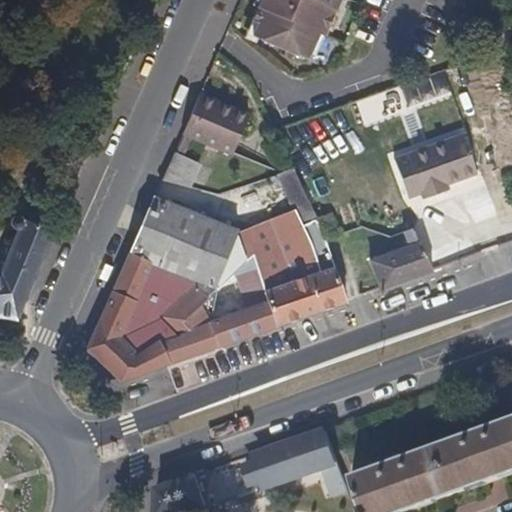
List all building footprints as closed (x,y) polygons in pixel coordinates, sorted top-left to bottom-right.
[(262,0),(252,24),(258,27),(254,39),(309,63),(320,37),(325,39),(342,0),(262,0)] [(232,158),(249,119),(200,96),(186,127),(190,129),(186,138),(189,140),(232,158)] [(186,138),(190,129),(186,127),(182,137),(186,138)] [(181,158),(189,140),(186,138),(182,137),(174,155),(181,158)] [(477,173),(465,137),(398,160),(411,196),(426,191),(428,197),(450,189),(448,184),(477,173)] [(190,188),(200,165),(181,158),(174,155),(161,183),(190,188)] [(305,194),(294,171),(280,177),(291,200),(305,194)] [(337,273),(332,256),(327,240),(326,238),(318,219),(312,207),(305,194),(291,200),(294,210),(246,233),(254,255),(257,266),(270,304),(277,326),(346,301),(337,273)] [(218,291),(250,259),(240,234),(242,231),(214,220),(155,197),(123,270),(96,329),(87,349),(97,357),(108,367),(117,377),(121,382),(151,371),(137,353),(128,344),(119,333),(137,326),(162,315),(174,331),(181,326),(186,332),(168,341),(166,336),(157,340),(159,345),(165,354),(169,364),(220,346),(213,323),(218,291)] [(341,232),(333,213),(318,219),(326,238),(341,232)] [(22,225),(23,222),(22,218),(19,217),(15,217),(13,220),(13,224),(16,226),(19,227),(22,225)] [(20,312),(28,295),(42,262),(55,232),(27,220),(3,273),(0,273),(0,316),(8,317),(17,319),(20,312)] [(433,270),(423,251),(418,240),(414,232),(412,231),(409,231),(405,232),(410,246),(371,260),(381,288),(433,270)] [(277,326),(270,304),(257,266),(248,269),(259,304),(213,323),(220,346),(277,326)] [(169,364),(165,354),(159,345),(137,353),(151,371),(169,364)] [(504,475),(511,471),(511,416),(445,442),(393,461),(354,476),(367,511),(401,511),(440,498),(504,475)] [(339,462),(328,431),(272,450),(256,456),(259,463),(245,468),(252,485),(264,481),(267,488),(324,468),(328,478),(335,496),(350,491),(339,462)] [(208,506),(203,490),(199,475),(198,476),(159,489),(158,500),(157,511),(189,511),(199,509),(208,506)]
